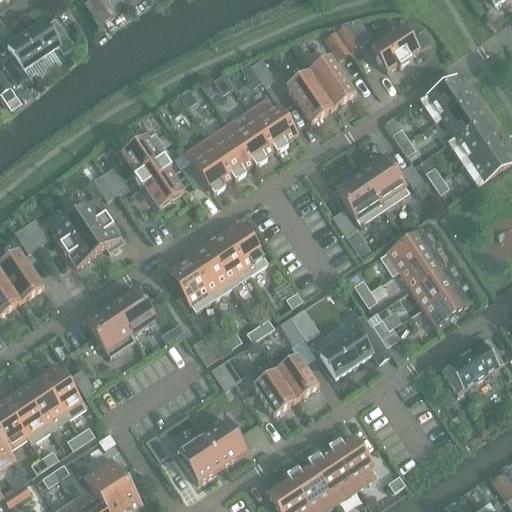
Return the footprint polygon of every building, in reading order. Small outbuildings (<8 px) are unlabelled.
[(115,17),(103,0),(96,0),(91,4),(104,25),(115,17)] [(488,0),(495,9),(508,0),(488,0)] [(413,24),(370,53),(386,77),(397,70),(399,73),(411,65),(409,62),(430,48),(413,24)] [(13,60),(2,68),(17,90),(29,82),(24,74),(59,51),(43,27),(7,51),(13,60)] [(346,30),(336,37),(350,57),(360,50),(346,30)] [(350,57),(336,37),(325,44),(339,65),(350,57)] [(356,99),(330,60),(308,75),(333,114),(356,99)] [(275,85),(261,64),(251,71),(265,92),(275,85)] [(333,114),(308,75),(285,90),(311,129),(333,114)] [(0,76),(0,98),(10,92),(0,76)] [(224,78),(213,86),(223,100),(233,92),(224,78)] [(435,127),(471,103),(457,81),(420,105),(435,127)] [(189,95),(181,101),(189,111),(197,106),(189,95)] [(297,140),(276,110),(273,112),(266,102),(248,114),(277,158),(288,150),(286,147),(297,140)] [(177,103),(170,108),(176,116),(183,111),(177,103)] [(448,148),(485,123),(471,103),(435,127),(435,128),(441,124),(454,143),(448,147),(448,148)] [(277,158),(248,114),(227,128),(256,172),(267,164),(265,161),(275,155),(277,158)] [(463,169),(499,144),(485,123),(448,148),(463,169)] [(256,172),(227,128),(206,142),(235,186),(246,178),(244,175),(254,169),(256,172)] [(408,145),(401,134),(392,140),(399,151),(408,145)] [(161,163),(159,160),(166,154),(155,137),(147,142),(146,140),(121,157),(136,180),(148,171),(156,183),(169,175),(171,173),(163,161),(161,163)] [(235,186),(206,142),(184,157),(191,167),(205,187),(211,197),(213,200),(225,192),(223,189),(233,183),(235,186)] [(477,191),(511,167),(511,163),(499,144),(463,169),(477,191)] [(415,155),(408,145),(399,151),(406,161),(415,155)] [(409,198),(385,162),(360,178),(385,215),(409,198)] [(205,187),(191,167),(180,174),(194,194),(205,187)] [(425,189),(413,172),(411,169),(401,176),(415,197),(425,189)] [(114,171),(103,178),(117,199),(128,192),(114,171)] [(184,197),(169,175),(156,183),(148,171),(136,180),(133,181),(141,193),(143,191),(158,214),(184,197)] [(442,183),(434,172),(425,178),(432,189),(442,183)] [(117,199),(103,178),(93,185),(106,206),(117,199)] [(385,215),(360,178),(335,195),(360,231),(385,215)] [(449,193),(442,183),(432,189),(440,200),(449,193)] [(125,248),(113,231),(114,230),(105,217),(104,218),(95,204),(74,219),(99,257),(105,254),(109,259),(125,248)] [(99,257),(74,219),(69,213),(46,228),(59,247),(59,248),(67,261),(68,261),(76,273),(99,257)] [(356,235),(342,215),(332,222),(345,242),(356,235)] [(35,223),(25,230),(38,251),(49,244),(35,223)] [(268,269),(240,226),(221,238),(250,281),(268,269)] [(38,251),(25,230),(14,238),(28,258),(38,251)] [(392,282),(399,278),(435,254),(422,234),(379,263),(392,282)] [(250,281),(221,238),(203,250),(232,293),(250,281)] [(364,245),(352,252),(360,266),(372,258),(364,245)] [(232,293),(203,250),(185,262),(214,305),(232,293)] [(44,293),(18,254),(0,266),(0,275),(21,308),(44,293)] [(411,295),(447,271),(435,254),(399,278),(411,295)] [(214,305),(185,262),(166,274),(195,318),(214,305)] [(422,314),(459,289),(447,271),(411,295),(422,314)] [(0,321),(21,308),(0,275),(0,321)] [(370,296),(363,285),(354,291),(361,302),(370,296)] [(435,332),(471,307),(459,289),(422,314),(435,332)] [(155,324),(135,293),(110,309),(131,340),(155,324)] [(377,307),(370,296),(361,302),(368,313),(377,307)] [(303,306),(297,297),(286,304),(292,314),(303,306)] [(135,347),(131,340),(110,309),(85,326),(110,363),(135,347)] [(302,320),(293,327),(298,334),(304,342),(313,336),(302,320)] [(389,361),(363,321),(352,328),(357,335),(356,336),(355,335),(319,359),(335,383),(371,359),(372,358),(379,368),(389,361)] [(304,342),(298,334),(293,327),(290,323),(280,329),(279,330),(293,350),(304,343),(304,342)] [(274,333),(268,324),(257,331),(263,341),(274,333)] [(389,335),(381,324),(372,331),(379,341),(389,335)] [(183,336),(179,329),(169,336),(173,343),(183,336)] [(263,341),(257,331),(246,339),(252,348),(256,346),(263,341)] [(396,346),(389,335),(379,341),(387,352),(395,347),(396,346)] [(242,347),(236,338),(225,345),(231,354),(242,347)] [(217,363),(203,343),(192,350),(206,371),(217,363)] [(457,400),(504,368),(488,344),(469,357),(469,356),(459,363),(460,363),(441,375),(457,400)] [(319,391),(298,359),(295,361),(290,352),(269,366),(296,406),(319,391)] [(246,382),(232,361),(221,368),(235,389),(246,382)] [(296,406),(269,366),(254,376),(259,385),(252,389),(273,421),(296,406)] [(86,411),(57,368),(38,381),(67,424),(86,411)] [(235,389),(221,368),(211,375),(224,395),(225,396),(235,389)] [(96,394),(82,374),(71,381),(85,401),(96,394)] [(67,424),(38,381),(20,393),(49,436),(67,424)] [(49,436),(20,393),(2,405),(27,442),(31,448),(49,436)] [(27,442),(2,405),(0,406),(0,441),(16,465),(16,466),(8,454),(27,442)] [(248,456),(227,424),(202,441),(223,472),(248,456)] [(94,441),(88,432),(77,439),(83,449),(94,441)] [(83,449),(77,439),(67,446),(73,456),(83,449)] [(115,448),(109,439),(99,446),(105,455),(115,448)] [(372,470),(362,454),(352,439),(341,447),(339,444),(328,451),(357,495),(376,482),(369,472),(372,470)] [(170,460),(156,440),(145,447),(159,467),(170,460)] [(0,475),(16,465),(0,441),(0,475)] [(223,472),(202,441),(195,445),(193,442),(178,452),(180,455),(177,457),(178,459),(179,458),(198,487),(197,488),(198,489),(223,472)] [(357,495),(328,451),(330,454),(320,460),(318,457),(307,465),(336,509),(357,495)] [(58,465),(52,456),(41,463),(48,472),(58,465)] [(127,486),(111,462),(111,463),(83,481),(95,499),(98,505),(127,486)] [(48,472),(41,463),(31,470),(37,480),(48,472)] [(331,511),(336,509),(307,465),(309,468),(299,474),(297,471),(286,479),(308,511),(331,511)] [(69,479),(63,470),(53,477),(59,486),(69,479)] [(15,475),(13,489),(16,494),(24,488),(29,485),(20,472),(15,475)] [(59,486),(53,477),(42,484),(48,493),(59,486)] [(308,511),(286,479),(288,482),(266,496),(276,511),(308,511)] [(511,502),(511,492),(503,479),(492,486),(506,506),(511,502)] [(405,490),(399,481),(388,488),(394,497),(405,490)] [(144,511),(127,486),(98,505),(103,511),(140,511),(143,510),(143,511),(144,511)] [(30,498),(24,488),(16,494),(14,495),(20,505),(30,498)] [(9,511),(20,505),(14,495),(5,502),(3,503),(8,511),(9,511)] [(103,511),(98,505),(95,499),(77,511),(76,511),(75,511),(103,511)]
